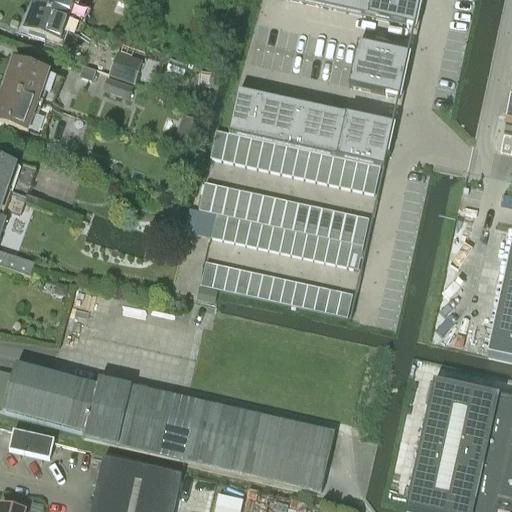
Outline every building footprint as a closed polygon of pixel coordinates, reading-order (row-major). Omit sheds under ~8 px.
[(30,0),(28,7),(72,23),(85,28),(90,13),(77,8),(80,0),(30,0)] [(280,0),(280,1),(381,23),(414,30),(420,0),(280,0)] [(72,23),(28,7),(19,32),(63,48),(72,23)] [(357,46),(347,90),(371,95),(398,101),(408,57),(383,52),(357,46)] [(133,86),(140,65),(117,56),(109,78),(133,86)] [(11,63),(0,91),(0,94),(36,107),(47,77),(11,63)] [(135,91),(106,81),(101,94),(130,104),(135,91)] [(0,94),(0,127),(24,137),(36,107),(0,94)] [(237,94),(228,138),(238,140),(250,143),(262,145),(274,148),(285,151),(297,153),(309,156),(321,158),(332,161),(344,163),(356,166),(368,169),(383,172),(392,128),(368,123),(237,94)] [(215,135),(209,162),(221,165),(227,138),(215,135)] [(227,138),(221,165),(232,168),(238,140),(228,138),(227,138)] [(238,140),(232,168),(244,170),(250,143),(238,140)] [(250,143),(244,170),(256,173),(262,145),(250,143)] [(262,145),(256,173),(268,175),(274,148),(262,145)] [(274,148),(268,175),(279,178),(285,151),(274,148)] [(285,151),(279,178),(291,180),(297,153),(285,151)] [(297,153),(291,180),(303,183),(309,156),(297,153)] [(309,156),(303,183),(315,186),(321,158),(309,156)] [(321,158),(315,186),(326,188),(332,161),(321,158)] [(332,161),(326,188),(338,191),(344,163),(332,161)] [(344,163),(338,191),(350,193),(356,166),(344,163)] [(0,193),(25,202),(35,173),(15,166),(14,169),(0,164),(0,193)] [(356,166),(350,193),(362,196),(368,169),(356,166)] [(368,169),(362,196),(377,199),(382,174),(383,172),(368,169)] [(203,186),(197,214),(209,216),(215,189),(203,186)] [(215,189),(209,216),(214,217),(221,219),(227,192),(215,189)] [(227,192),(221,219),(227,220),(233,221),(239,194),(227,192)] [(25,202),(0,193),(0,233),(4,222),(1,221),(4,215),(19,220),(25,202)] [(239,194),(233,221),(239,223),(244,224),(250,197),(239,194)] [(250,197),(244,224),(250,225),(256,227),(262,199),(250,197)] [(262,199),(256,227),(261,228),(268,229),(274,202),(262,199)] [(274,202),(268,229),(272,230),(280,232),(286,204),(274,202)] [(286,204),(280,232),(284,233),(291,234),(297,207),(286,204)] [(297,207),(291,234),(295,235),(303,237),(309,210),(297,207)] [(309,210),(303,237),(306,238),(315,240),(321,212),(309,210)] [(321,212),(315,240),(317,240),(327,242),(333,215),(321,212)] [(333,215),(327,242),(328,242),(339,245),(345,217),(333,215)] [(214,217),(209,241),(222,244),(227,220),(221,219),(214,217)] [(345,217),(339,245),(340,245),(350,247),(356,220),(345,217)] [(227,220),(222,244),(233,246),(239,223),(233,221),(227,220)] [(356,220),(350,247),(351,247),(366,251),(372,223),(356,220)] [(239,223),(233,246),(245,249),(250,225),(244,224),(239,223)] [(250,225),(245,249),(256,251),(261,228),(256,227),(250,225)] [(261,228),(256,251),(267,254),(272,230),(268,229),(261,228)] [(272,230),(267,254),(279,256),(284,233),(280,232),(272,230)] [(284,233),(279,256),(290,259),(295,235),(291,234),(284,233)] [(295,235),(290,259),(301,261),(306,238),(303,237),(295,235)] [(306,238),(301,261),(312,264),(317,240),(315,240),(306,238)] [(317,240),(312,264),(323,266),(328,242),(327,242),(317,240)] [(328,242),(323,266),(335,269),(340,245),(339,245),(328,242)] [(511,243),(501,296),(487,359),(511,364),(511,243)] [(340,245),(335,269),(346,271),(351,247),(350,247),(340,245)] [(351,247),(346,271),(360,274),(366,251),(351,247)] [(0,271),(29,282),(34,268),(0,255),(0,271)] [(204,265),(199,289),(211,292),(217,268),(204,265)] [(217,268),(211,292),(223,294),(228,271),(217,268)] [(228,271),(223,294),(234,297),(239,273),(228,271)] [(239,273),(234,297),(245,299),(251,276),(239,273)] [(251,276),(245,299),(257,302),(262,278),(251,276)] [(262,278),(257,302),(268,304),(273,281),(262,278)] [(273,281),(268,304),(279,307),(284,283),(273,281)] [(284,283),(279,307),(290,309),(295,285),(284,283)] [(295,285),(290,309),(302,312),(307,288),(295,285)] [(307,288),(302,312),(313,314),(318,290),(307,288)] [(318,290),(313,314),(324,317),(329,293),(318,290)] [(329,293),(324,317),(335,319),(340,295),(329,293)] [(340,295),(335,319),(350,322),(355,299),(340,295)] [(0,372),(0,413),(83,437),(82,440),(320,495),(333,436),(98,382),(96,390),(16,366),(13,376),(0,372)] [(511,511),(511,401),(433,384),(404,511),(511,511)] [(48,462),(49,459),(53,442),(13,433),(8,453),(48,462)] [(170,511),(179,478),(101,460),(88,511),(170,511)]
